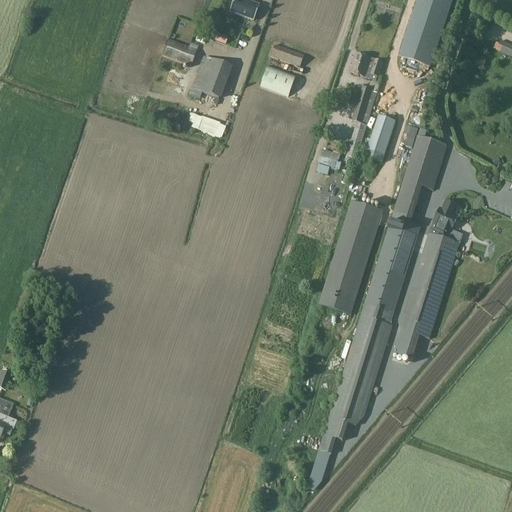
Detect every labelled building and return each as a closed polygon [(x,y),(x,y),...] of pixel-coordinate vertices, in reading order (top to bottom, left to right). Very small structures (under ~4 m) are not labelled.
[(242,0),(233,0),(229,13),(253,22),(259,6),(242,0)] [(453,0),(417,0),(398,58),(431,69),(453,0)] [(220,36),(217,42),(225,45),(227,38),(220,36)] [(190,44),(188,48),(167,40),(161,57),(191,68),(197,51),(198,47),(190,44)] [(274,46),(270,58),(300,69),(304,57),(274,46)] [(463,47),(459,54),(470,60),(474,53),(463,47)] [(378,78),(383,63),(355,54),(349,73),(365,79),(366,78),(370,80),(372,76),(378,78)] [(203,58),(197,75),(226,85),(232,68),(203,58)] [(456,64),(458,73),(468,70),(466,61),(456,64)] [(266,68),(261,81),(291,92),(296,79),(266,68)] [(362,125),(372,92),(372,91),(362,88),(351,122),(357,124),(362,125)] [(372,92),(362,125),(367,127),(378,94),(372,92)] [(280,115),(282,106),(268,103),(266,112),(280,115)] [(411,120),(419,123),(425,105),(420,104),(417,113),(413,112),(411,120)] [(365,158),(383,164),(397,123),(378,117),(365,158)] [(362,125),(357,124),(347,158),(357,161),(367,127),(362,125)] [(344,137),(345,125),(332,125),(331,137),(344,137)] [(418,138),(404,182),(422,188),(433,192),(446,149),(446,147),(418,138)] [(403,154),(408,142),(402,139),(397,151),(403,154)] [(317,164),(335,170),(338,162),(320,155),(317,164)] [(498,159),(493,163),(496,168),(501,165),(498,159)] [(477,219),(483,223),(494,203),(489,200),(477,219)] [(433,225),(451,232),(458,217),(455,216),(458,207),(446,202),(442,211),(440,210),(433,224),(433,225)] [(383,213),(351,203),(318,306),(351,316),(383,213)] [(392,219),(356,334),(387,343),(392,328),(391,328),(390,323),(420,228),(410,225),(392,219)] [(433,225),(429,235),(438,238),(436,244),(456,251),(458,245),(459,245),(462,237),(451,232),(433,225)] [(470,240),(485,244),(487,237),(472,233),(470,240)] [(401,331),(394,355),(412,361),(419,337),(429,340),(459,245),(458,245),(456,251),(436,244),(438,238),(429,235),(400,327),(401,331)] [(387,343),(356,334),(329,419),(355,427),(364,417),(387,343)] [(34,337),(31,345),(40,348),(42,340),(34,337)] [(11,374),(1,371),(0,373),(0,390),(6,393),(11,374)] [(0,436),(1,434),(4,427),(12,430),(13,431),(16,422),(8,418),(0,415),(0,436)]
